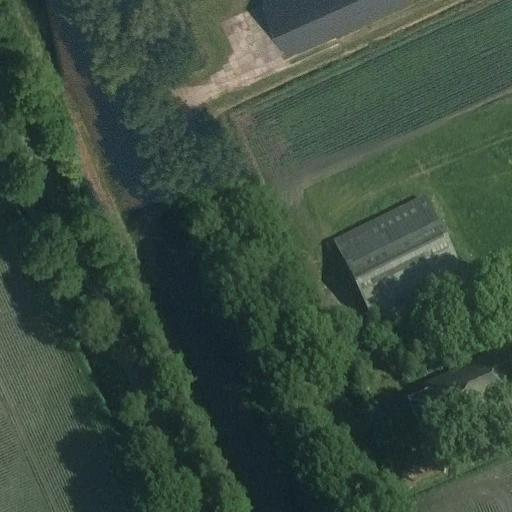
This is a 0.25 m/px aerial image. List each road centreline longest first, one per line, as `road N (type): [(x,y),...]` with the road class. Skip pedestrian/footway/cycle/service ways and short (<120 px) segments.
road 1 (unclassified): [(359,511),(130,0)]
road 2 (tertiary): [(197,511),(0,69)]
